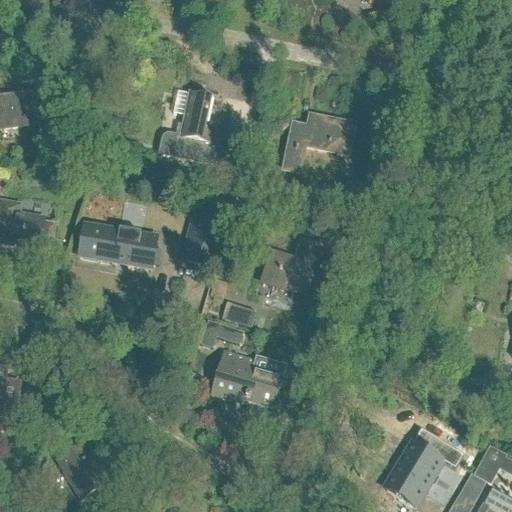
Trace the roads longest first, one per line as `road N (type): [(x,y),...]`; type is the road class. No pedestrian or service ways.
road 1 (unclassified): [(444,89),(139,22),(0,39)]
road 2 (unclassified): [(303,511),(154,430),(77,337),(47,317),(0,305)]
road 3 (unclassified): [(315,511),(422,171)]
